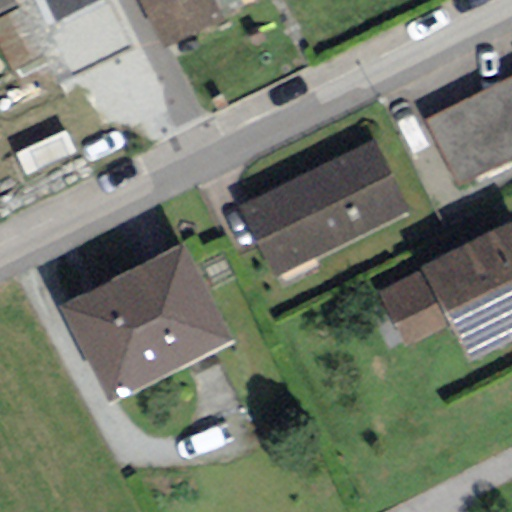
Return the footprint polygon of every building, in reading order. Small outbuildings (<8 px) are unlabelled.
[(44,0),(55,21),(95,0),(44,0)] [(137,0),(163,50),(245,10),(239,0),(137,0)] [(511,158),(511,74),(424,119),(458,186),(511,158)] [(376,140),(239,206),(273,277),(411,212),(376,140)] [(511,221),(420,268),(421,271),(378,292),(406,348),(449,326),(468,363),(511,340),(511,221)] [(181,246),(55,311),(82,363),(86,361),(109,404),(230,342),(181,246)]
